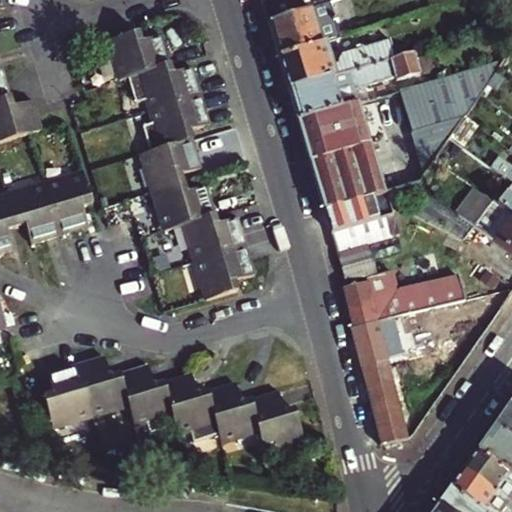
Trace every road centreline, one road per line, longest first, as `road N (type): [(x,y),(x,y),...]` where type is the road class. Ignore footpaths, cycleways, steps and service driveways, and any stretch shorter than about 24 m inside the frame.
road 1 (residential): [(367,498),(227,0)]
road 2 (residential): [(511,345),(422,470),(405,486),(367,498)]
